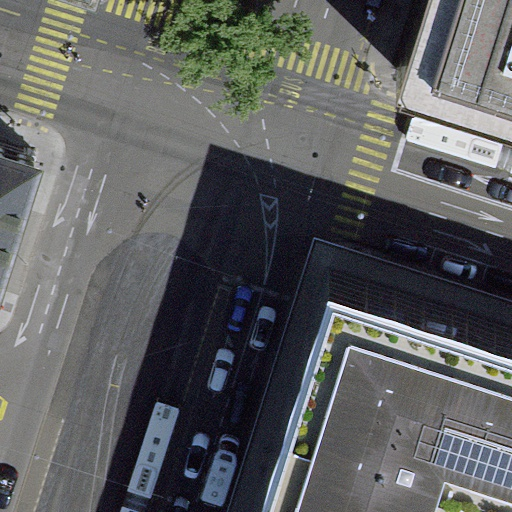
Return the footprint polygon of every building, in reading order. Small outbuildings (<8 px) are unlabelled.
[(511,0),(420,0),(397,72),(511,109),(511,0)] [(0,261),(35,152),(0,141),(0,261)] [(465,463),(511,478),(511,473),(511,325),(337,271),(294,407),(465,463)] [(448,511),(465,463),(294,407),(260,511),(448,511)] [(511,511),(511,478),(465,463),(448,511),(511,511)]
